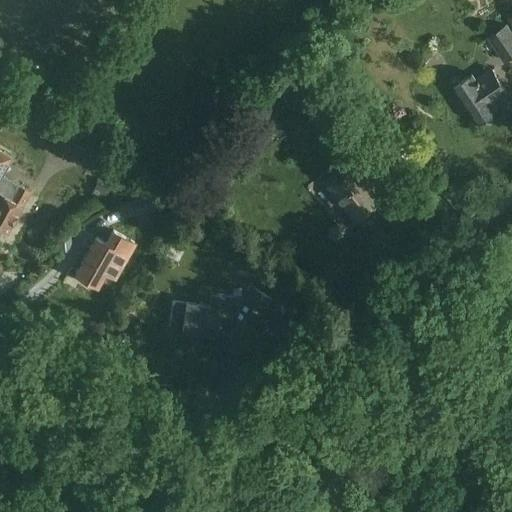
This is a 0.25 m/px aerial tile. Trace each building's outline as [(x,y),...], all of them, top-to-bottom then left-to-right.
[(511,30),(507,24),(488,36),(504,59),(511,53),(511,30)] [(509,92),(492,67),(476,78),(473,73),(454,85),(478,120),(496,108),(493,103),(509,92)] [(234,132),(248,153),(275,135),(260,114),(234,132)] [(50,148),(67,158),(69,155),(81,161),(93,140),(63,124),(50,148)] [(0,232),(3,235),(5,232),(7,233),(31,190),(2,174),(12,156),(0,148),(0,232)] [(328,184),(356,218),(384,196),(356,161),(328,184)] [(157,187),(133,198),(140,213),(164,202),(157,187)] [(90,281),(97,284),(104,271),(115,277),(135,242),(114,230),(107,242),(97,236),(91,246),(76,272),(81,276),(81,279),(89,283),(90,281)] [(209,305),(172,300),(169,325),(182,327),(182,329),(182,333),(196,334),(196,335),(201,336),(202,331),(218,333),(218,331),(231,333),(239,319),(251,327),(271,296),(251,283),(243,296),(210,292),(209,305)]
